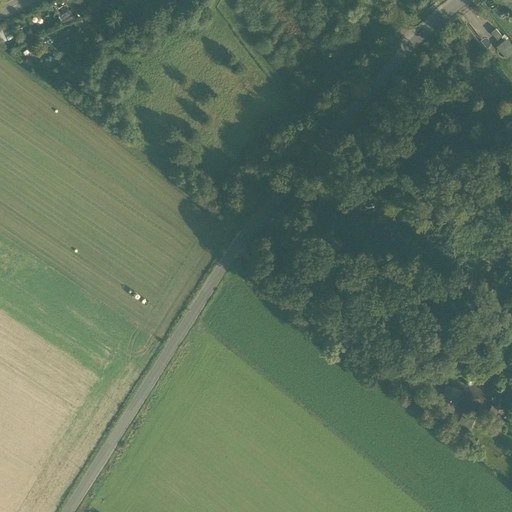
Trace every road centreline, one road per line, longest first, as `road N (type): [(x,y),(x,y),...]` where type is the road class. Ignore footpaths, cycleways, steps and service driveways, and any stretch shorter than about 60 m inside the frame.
road 1 (secondary): [(66,511),(232,246),(421,34),(462,0)]
road 2 (track): [(232,246),(382,369),(511,369)]
